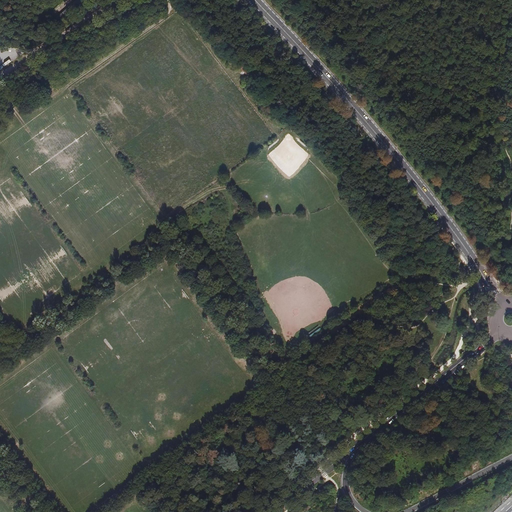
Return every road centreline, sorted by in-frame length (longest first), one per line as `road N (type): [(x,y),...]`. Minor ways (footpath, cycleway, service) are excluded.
road 1 (secondary): [(254,0),(415,181),(501,305)]
road 2 (unknown): [(247,511),(458,352),(475,295)]
road 3 (unclassified): [(498,331),(363,440)]
road 4 (unclassified): [(116,0),(0,75)]
